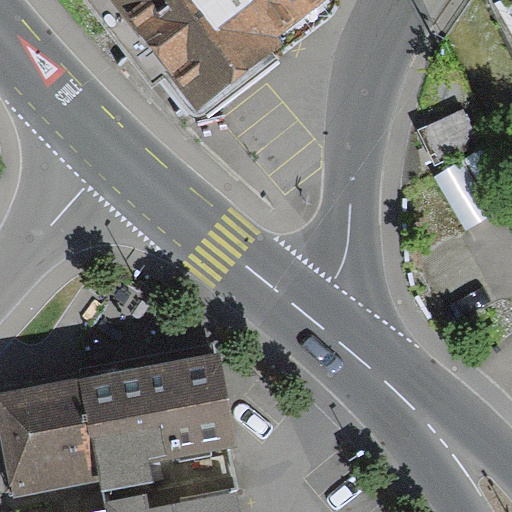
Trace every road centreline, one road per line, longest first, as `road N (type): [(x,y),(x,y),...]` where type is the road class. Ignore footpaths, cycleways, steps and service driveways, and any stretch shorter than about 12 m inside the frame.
road 1 (residential): [(393,0),(367,56),(357,109),(347,254),(308,314)]
road 2 (primary): [(113,153),(308,314)]
road 3 (residential): [(113,153),(0,280)]
road 4 (primary): [(0,31),(113,153)]
road 5 (primary): [(511,475),(397,390)]
road 6 (primary): [(397,390),(461,511)]
